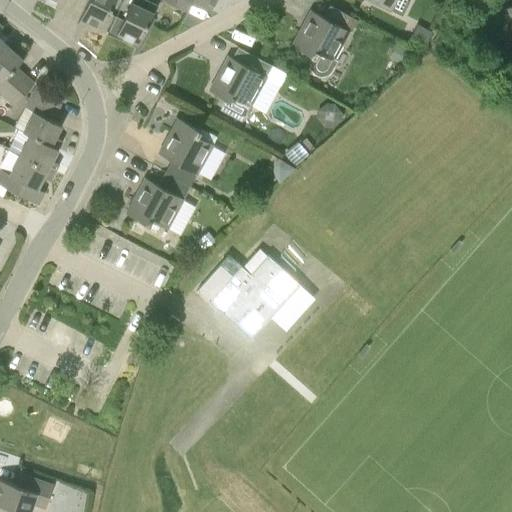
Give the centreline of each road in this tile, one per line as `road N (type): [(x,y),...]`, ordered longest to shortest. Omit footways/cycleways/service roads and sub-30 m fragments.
road 1 (residential): [(91,90),(264,0)]
road 2 (residential): [(52,233),(93,143),(91,90)]
road 3 (residential): [(91,90),(58,46),(0,0)]
